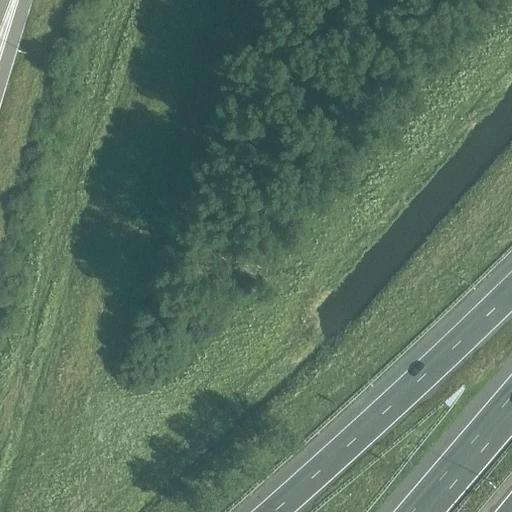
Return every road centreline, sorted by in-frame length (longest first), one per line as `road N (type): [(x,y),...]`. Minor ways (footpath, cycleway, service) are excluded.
road 1 (motorway): [(511,295),(275,511)]
road 2 (motorway): [(511,408),(423,511)]
